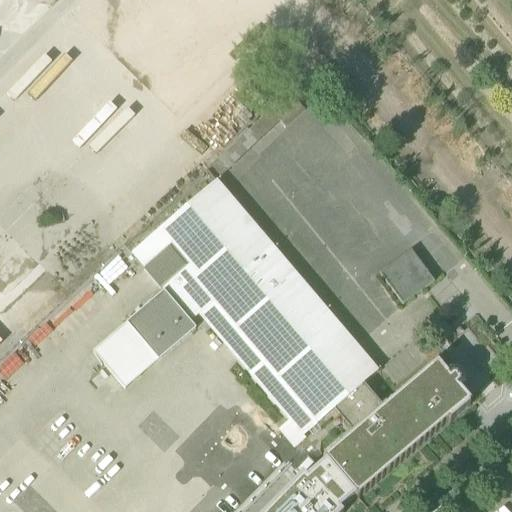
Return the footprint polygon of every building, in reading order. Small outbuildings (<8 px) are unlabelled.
[(197,198),(216,219),(310,131),(288,108),(195,196),(197,198)] [(216,219),(197,198),(145,245),(296,421),(290,426),(309,446),(320,437),(315,431),(318,429),(303,411),(349,371),(216,219)] [(379,277),(401,307),(432,283),(410,253),(379,277)] [(126,326),(158,363),(195,331),(189,325),(187,324),(163,295),(126,326)] [(124,391),(158,363),(126,326),(93,354),(124,391)] [(0,447),(56,503),(117,441),(81,406),(30,355),(0,385),(0,447)] [(81,406),(117,441),(167,389),(131,355),(81,406)] [(471,405),(460,392),(446,376),(436,364),(383,410),(352,435),(322,461),(324,464),(353,499),(356,502),(447,425),(449,425),(469,408),(469,406),(471,405)] [(450,373),(446,376),(460,392),(464,389),(464,382),(457,373),(450,373)] [(383,410),(363,386),(332,412),(352,435),(383,410)] [(117,441),(56,503),(65,511),(105,511),(147,470),(117,441)] [(338,511),(339,511),(353,499),(324,464),(316,471),(317,472),(306,480),(338,511)] [(338,511),(306,480),(302,476),(267,511),(338,511)]
